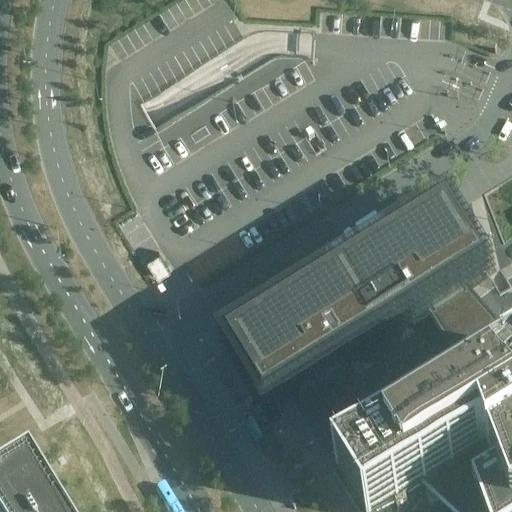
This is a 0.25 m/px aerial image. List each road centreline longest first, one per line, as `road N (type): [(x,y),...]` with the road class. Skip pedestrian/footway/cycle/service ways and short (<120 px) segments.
road 1 (unclassified): [(511,70),(486,131),(148,340)]
road 2 (tertiary): [(0,143),(50,268),(199,511)]
road 3 (tertiary): [(148,340),(64,189),(49,118),(55,0)]
road 4 (tertiary): [(257,511),(148,340)]
